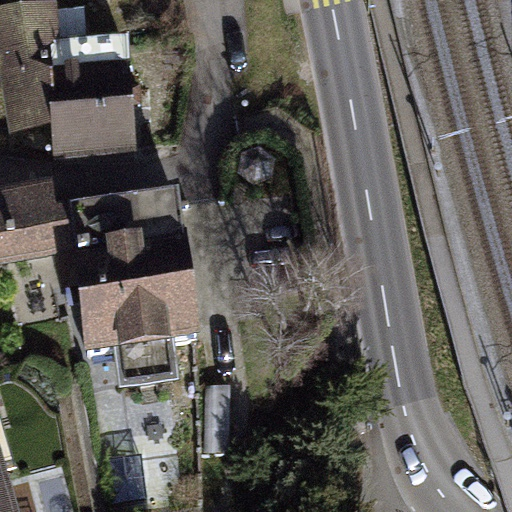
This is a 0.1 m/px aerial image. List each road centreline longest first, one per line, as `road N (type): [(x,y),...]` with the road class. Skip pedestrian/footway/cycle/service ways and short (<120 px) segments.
road 1 (secondary): [(332,0),(401,386),(435,488),(458,511)]
road 2 (unknown): [(208,180),(237,380)]
